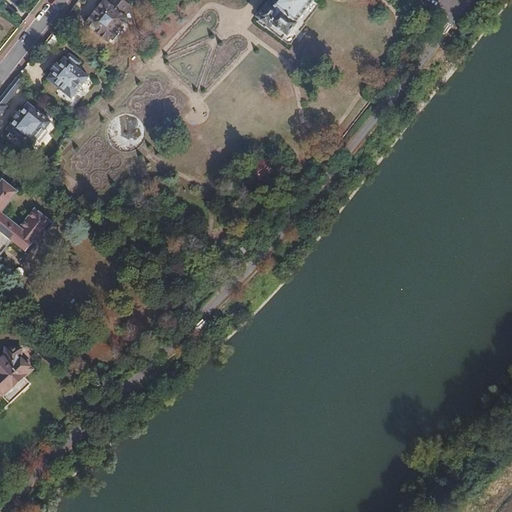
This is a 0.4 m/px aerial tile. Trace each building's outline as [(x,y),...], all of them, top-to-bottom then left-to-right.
[(92,15),(85,24),(107,42),(109,40),(112,42),(118,34),(116,32),(126,18),(122,16),(130,6),(124,1),(122,0),(109,0),(107,3),(103,0),(96,9),(98,11),(93,16),(92,15)] [(268,3),(257,18),(259,19),(258,23),(264,27),(267,24),(270,26),(271,24),(286,34),(288,34),(295,24),(295,21),(310,0),(273,0),(270,5),(268,3)] [(62,25),(54,35),(59,39),(68,29),(62,25)] [(52,72),(45,79),(70,99),(87,77),(75,68),(79,63),(68,54),(64,59),(63,58),(57,65),(55,64),(50,70),(52,72)] [(17,77),(0,97),(0,100),(6,105),(24,82),(17,77)] [(27,146),(47,121),(25,103),(18,112),(17,111),(10,119),(11,120),(5,129),(27,146)] [(0,143),(0,152),(9,160),(13,154),(0,143)] [(0,252),(8,243),(20,252),(30,241),(35,246),(51,226),(33,211),(19,227),(1,211),(17,191),(0,177),(0,252)] [(0,414),(9,405),(30,385),(23,378),(32,370),(21,359),(20,350),(4,350),(4,358),(0,362),(0,414)]
